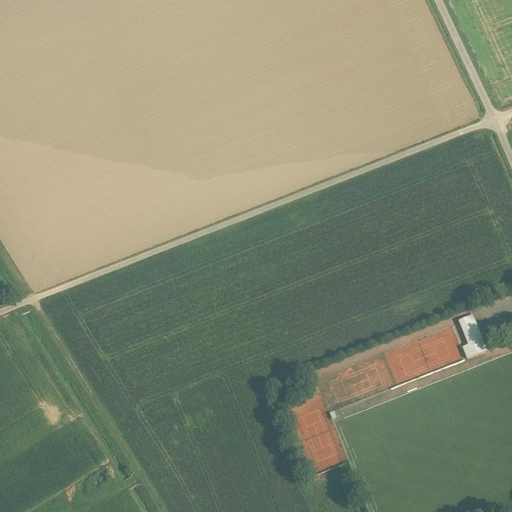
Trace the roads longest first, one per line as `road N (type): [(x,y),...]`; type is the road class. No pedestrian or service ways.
road 1 (track): [(0,316),(511,117)]
road 2 (track): [(166,511),(0,239)]
